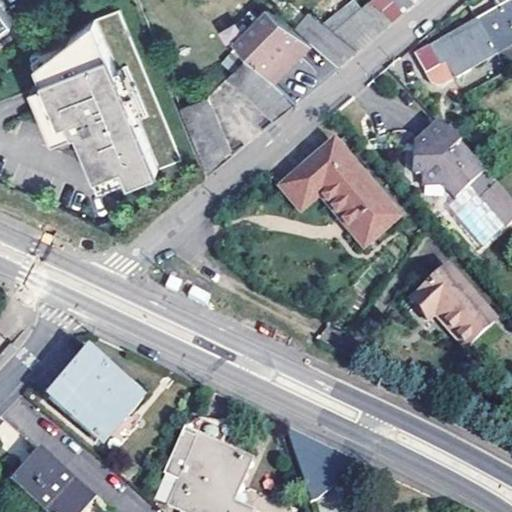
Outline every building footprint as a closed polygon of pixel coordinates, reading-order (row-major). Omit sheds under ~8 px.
[(0,0),(0,34),(19,20),(3,0),(0,0)] [(369,0),(334,31),(357,48),(413,0),(369,0)] [(475,23),(495,56),(511,45),(511,0),(492,0),(499,9),(475,23)] [(295,58),(312,43),(269,8),(258,17),(250,11),(224,38),(247,58),(269,78),(292,56),(295,58)] [(70,37),(36,63),(44,82),(53,104),(41,109),(53,140),(73,132),(75,138),(79,136),(89,161),(96,177),(123,166),(130,183),(158,172),(137,120),(116,69),(95,17),(70,37)] [(495,56),(475,23),(416,58),(426,75),(432,86),(435,88),(439,88),(495,56)] [(312,43),(338,64),(348,56),(321,34),(312,43)] [(70,37),(32,52),(36,63),(70,37)] [(228,77),(274,118),(295,101),(269,78),(247,58),(228,77)] [(127,64),(116,69),(137,120),(148,116),(127,64)] [(44,82),(32,87),(41,109),(53,104),(44,82)] [(181,108),(208,175),(231,154),(208,98),(181,108)] [(511,219),(511,211),(435,126),(417,141),(421,146),(419,156),(410,155),(406,175),(407,180),(414,180),(418,189),(439,188),(450,200),(465,188),(501,229),(511,219)] [(75,138),(85,162),(89,161),(79,136),(75,138)] [(412,145),(410,155),(419,156),(421,146),(417,141),(412,145)] [(317,160),(281,191),(300,213),(319,196),(364,249),(397,220),(333,145),(317,160)] [(123,166),(96,177),(103,193),(130,183),(123,166)] [(492,327),(495,325),(449,270),(410,305),(426,324),(433,318),(463,352),(492,327)] [(87,356),(48,400),(108,455),(133,427),(120,415),(133,399),(87,356)] [(346,460),(284,433),(308,506),(316,502),(336,484),(346,460)] [(174,489),(165,508),(173,511),(238,511),(231,508),(250,466),(195,442),(181,435),(159,482),(174,489)] [(82,511),(91,503),(40,456),(11,487),(37,511),(82,511)]
